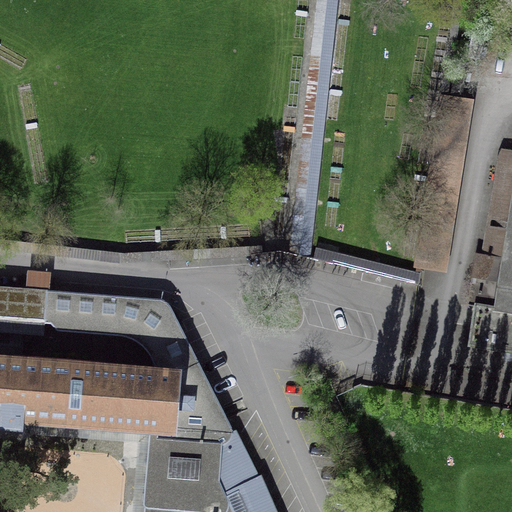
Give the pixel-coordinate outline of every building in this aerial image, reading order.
[(335,0),(319,0),(291,254),(308,257),(335,0)] [(468,101),(448,98),(429,219),(449,222),(468,101)] [(511,152),(503,151),(496,195),(511,197),(511,214),(505,257),(475,253),(467,305),(475,306),(468,346),(511,352),(511,152)] [(0,240),(0,248),(120,263),(170,260),(251,255),(261,253),(261,247),(121,255),(0,240)] [(324,252),(322,261),(401,280),(417,284),(419,276),(324,252)] [(157,367),(157,373),(157,380),(154,429),(155,429),(154,439),(149,439),(148,448),(154,449),(153,462),(143,462),(142,481),(141,500),(150,501),(150,503),(149,503),(149,505),(148,505),(147,511),(270,511),(253,471),(252,469),(234,433),(232,434),(232,431),(231,429),(231,427),(171,309),(171,308),(170,307),(169,306),(168,305),(167,304),(166,303),(165,302),(163,301),(162,300),(161,300),(160,300),(48,291),(49,274),(28,273),(27,289),(0,287),(0,319),(43,322),(47,321),(47,320),(48,320),(48,322),(52,322),(58,330),(121,335),(128,337),(134,339),(140,343),(146,348),(150,354),(153,360),(155,367),(157,367)] [(22,419),(154,429),(157,380),(157,373),(93,368),(93,367),(83,366),(84,358),(22,353),(23,335),(0,333),(0,417),(0,418),(0,426),(0,427),(1,428),(2,428),(18,430),(19,429),(20,429),(21,428),(21,427),(22,427),(22,419)]
